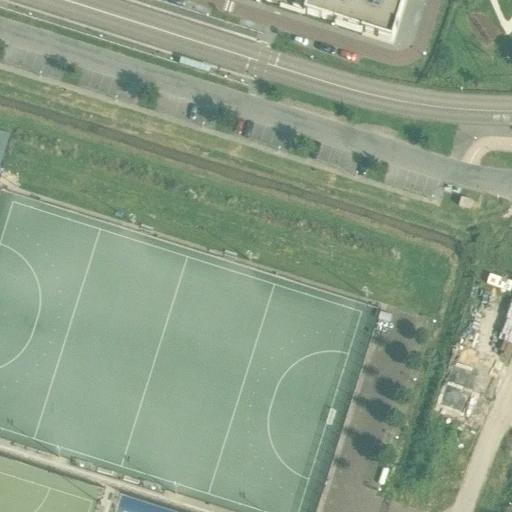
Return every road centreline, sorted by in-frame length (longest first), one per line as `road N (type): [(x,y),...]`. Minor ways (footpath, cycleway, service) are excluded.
road 1 (unclassified): [(511,183),(0,28)]
road 2 (residential): [(211,0),(394,57),(415,47),(432,0)]
